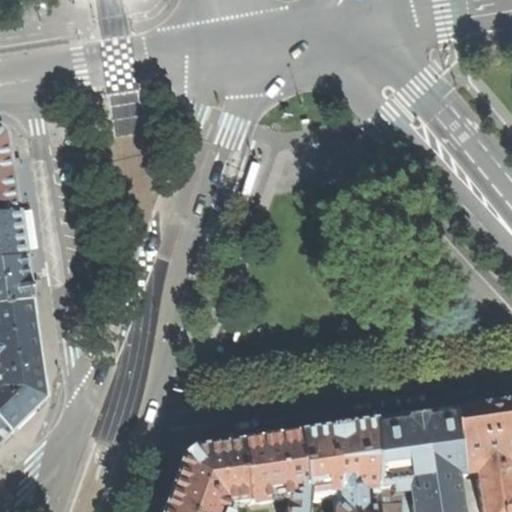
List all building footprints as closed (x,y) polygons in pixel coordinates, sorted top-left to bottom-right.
[(0,218),(16,216),(12,186),(4,138),(0,133),(0,218)] [(255,165),(251,163),(239,201),(246,203),(257,171),(259,166),(255,165)] [(32,250),(36,250),(31,211),(23,212),(27,246),(28,251),(32,250)] [(20,238),(16,216),(0,218),(0,263),(23,260),(20,238)] [(26,281),(23,260),(0,263),(0,308),(30,304),(26,281)] [(30,304),(0,308),(0,427),(9,437),(27,419),(44,402),(38,359),(30,304)] [(511,511),(511,403),(491,406),(453,412),(463,476),(476,474),(481,511),(511,511)] [(416,418),(375,424),(374,498),(374,511),(398,511),(410,511),(409,511),(459,511),(457,491),(452,486),(451,478),(463,476),(453,412),(416,418)] [(367,498),(374,498),(375,424),(337,430),(298,435),(306,494),(326,491),(339,493),(339,507),(334,511),(374,511),(363,510),(363,496),(368,495),(367,498)] [(0,445),(9,437),(0,427),(0,445)] [(266,440),(238,444),(247,500),(248,504),(288,498),(286,511),(305,511),(306,494),(298,435),(266,440)] [(222,511),(226,503),(247,500),(238,444),(183,452),(168,493),(161,511),(222,511)]
